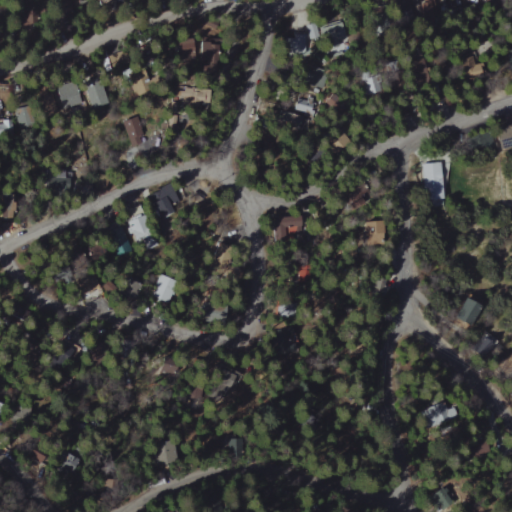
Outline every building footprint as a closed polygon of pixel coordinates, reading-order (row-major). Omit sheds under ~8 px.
[(433,0),(416,0),(419,16),(436,13),(433,0)] [(438,0),(443,16),(462,11),(458,0),(438,0)] [(319,27),(319,37),(326,37),(326,51),(342,51),(341,27),(319,27)] [(283,39),(282,53),(304,54),(305,35),(297,35),(297,40),(283,39)] [(194,60),(194,66),(209,65),(208,43),(176,45),(177,61),(194,60)] [(88,108),(106,105),(103,85),(85,88),(88,108)] [(80,109),(77,86),(57,89),(60,112),(80,109)] [(45,117),(57,114),(51,92),(38,95),(45,117)] [(323,104),(337,113),(343,104),(329,95),(323,104)] [(141,143),(133,117),(119,122),(127,147),(141,143)] [(0,135),(12,135),(12,120),(2,120),(2,124),(0,124),(0,135)] [(511,144),(511,122),(495,127),(497,136),(509,134),(511,145),(511,144)] [(440,164),(422,164),(423,200),(441,200),(440,164)] [(66,193),(68,171),(53,170),(50,192),(66,193)] [(178,200),(166,183),(146,198),(162,219),(173,211),(169,206),(178,200)] [(345,205),(361,205),(361,193),(344,193),(345,205)] [(156,245),(140,214),(125,222),(140,253),(156,245)] [(381,240),(380,221),(362,222),(363,241),(381,240)] [(116,257),(130,252),(120,225),(106,230),(116,257)] [(175,294),(178,282),(155,277),(150,298),(167,302),(169,292),(175,294)] [(471,327),(481,304),(467,297),(456,320),(471,327)] [(511,351),(503,357),(511,370),(511,351)] [(449,408),(445,410),(441,401),(416,410),(423,428),(453,417),(449,408)] [(61,471),(77,473),(80,450),(64,448),(61,471)]
